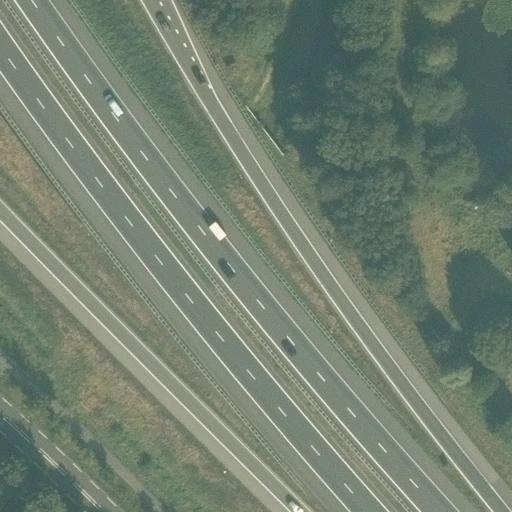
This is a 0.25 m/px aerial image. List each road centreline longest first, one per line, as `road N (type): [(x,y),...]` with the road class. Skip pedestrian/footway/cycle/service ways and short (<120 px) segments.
road 1 (motorway): [(440,511),(235,274),(31,0)]
road 2 (motorway): [(500,511),(319,272),(148,0)]
road 3 (motorway): [(0,51),(190,309),(367,511)]
road 4 (motorway): [(0,213),(300,511)]
road 5 (tertiary): [(95,511),(0,420)]
